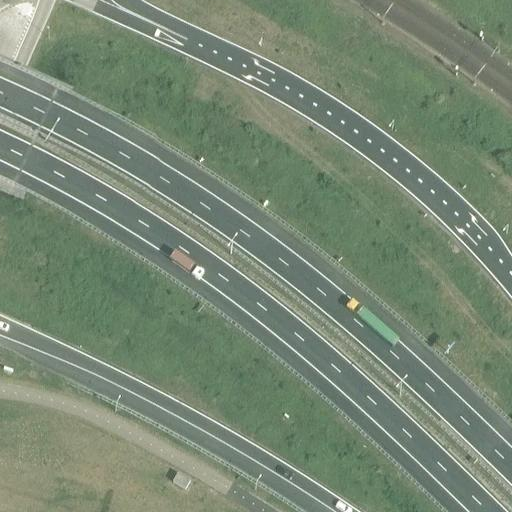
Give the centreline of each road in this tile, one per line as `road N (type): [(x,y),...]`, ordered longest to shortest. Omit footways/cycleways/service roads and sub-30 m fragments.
road 1 (motorway): [(511,467),(277,256),(134,161),(0,94)]
road 2 (motorway): [(0,145),(154,231),(258,303),(487,511)]
road 3 (motorway): [(511,286),(477,244),(365,147),(267,87),(139,26)]
road 4 (motorway): [(0,326),(220,433),(346,511)]
